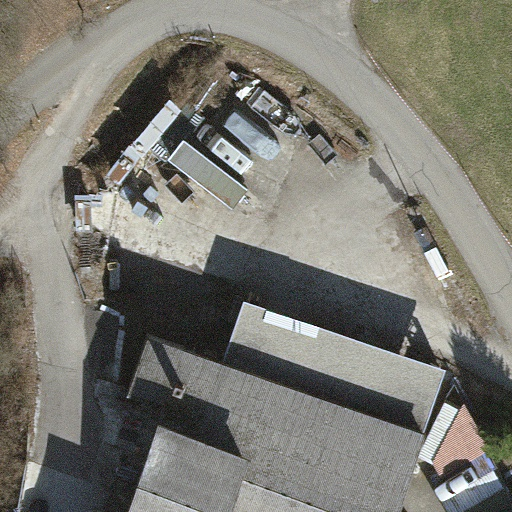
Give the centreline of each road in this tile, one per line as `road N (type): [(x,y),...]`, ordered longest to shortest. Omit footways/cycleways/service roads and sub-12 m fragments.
road 1 (unclassified): [(294,22),(373,91),(464,211),(511,293)]
road 2 (unclassified): [(0,127),(66,50),(169,0)]
